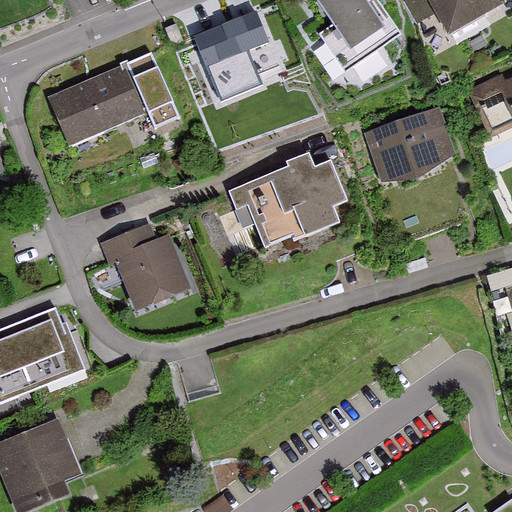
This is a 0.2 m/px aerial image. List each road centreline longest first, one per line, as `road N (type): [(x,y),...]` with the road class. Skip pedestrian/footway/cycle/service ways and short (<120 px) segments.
road 1 (residential): [(3,68),(88,311),(121,343),(169,351),(511,254)]
road 2 (residential): [(167,0),(3,68)]
